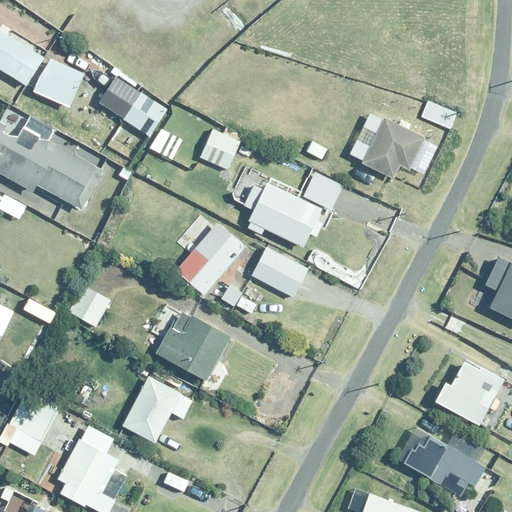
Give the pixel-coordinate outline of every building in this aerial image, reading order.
[(43,55),(0,27),(0,69),(23,85),(43,55)] [(95,81),(46,60),(32,92),(81,113),(95,81)] [(138,92),(122,121),(148,136),(164,107),(138,92)] [(456,111),(426,98),(418,115),(448,128),(456,111)] [(391,119),(369,109),(348,155),(393,176),(398,165),(422,176),(437,144),(407,130),(411,122),(394,114),(391,119)] [(37,139),(0,119),(0,173),(32,191),(35,186),(81,211),(107,164),(43,129),(37,139)] [(183,139),(159,124),(146,146),(170,160),(183,139)] [(222,130),(210,125),(197,157),(227,169),(241,132),(224,125),(222,130)] [(326,147),(309,138),(303,151),(320,159),(326,147)] [(226,198),(232,201),(253,211),(245,227),(260,234),(263,228),(301,247),(308,233),(313,236),(322,218),(317,215),(321,207),(296,195),(298,190),(243,166),(236,182),(229,179),(224,189),(230,192),(226,198)] [(245,249),(214,221),(171,269),(202,297),(245,249)] [(309,266),(265,243),(248,275),(292,298),(309,266)] [(511,260),(498,254),(485,282),(497,288),(489,305),(511,316),(511,258),(511,260)] [(144,277),(103,259),(97,272),(138,291),(144,277)] [(243,292),(227,281),(217,296),(233,306),(243,292)] [(112,299),(82,282),(65,310),(95,328),(112,299)] [(0,332),(12,309),(0,303),(0,332)] [(231,335),(178,307),(154,351),(207,380),(231,335)] [(503,378),(464,356),(449,383),(443,380),(432,400),(487,432),(509,394),(497,387),(503,378)] [(193,398),(147,373),(120,424),(153,442),(169,413),(181,419),(193,398)] [(305,382),(292,374),(281,393),(294,401),(305,382)] [(63,405),(29,384),(0,429),(0,442),(6,446),(17,429),(38,443),(63,405)] [(485,464),(428,432),(421,444),(414,439),(400,464),(436,485),(444,471),(455,477),(452,482),(463,488),(467,482),(473,485),(485,464)] [(119,457),(79,436),(56,479),(63,483),(58,491),(96,511),(128,511),(132,505),(102,489),(119,457)] [(367,490),(366,493),(352,488),(345,509),(353,511),(418,511),(420,509),(367,490)] [(49,511),(32,503),(27,511),(49,511)]
